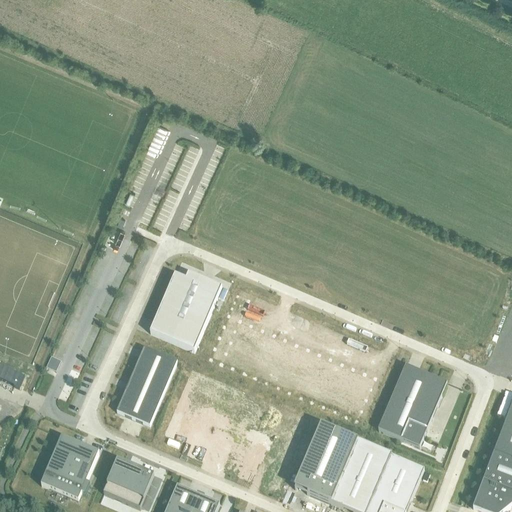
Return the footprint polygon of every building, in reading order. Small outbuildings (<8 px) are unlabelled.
[(124,227),(126,221),(120,218),(118,224),(124,227)] [(176,278),(151,336),(195,355),(223,291),(189,276),(187,282),(176,278)] [(56,340),(62,342),(69,327),(62,324),(56,340)] [(145,351),(117,415),(150,429),(178,365),(145,351)] [(406,369),(379,433),(420,450),(447,386),(406,369)] [(511,409),(473,511),(477,511),(505,511),(511,507),(511,409)] [(332,507),(358,445),(321,429),(295,491),(332,507)] [(63,440),(42,488),(79,504),(82,497),(86,498),(90,486),(88,485),(100,456),(63,440)] [(358,445),(332,507),(344,511),(407,511),(424,472),(358,445)] [(140,511),(155,480),(118,464),(104,497),(140,511)] [(155,480),(140,511),(150,511),(163,483),(155,480)] [(218,511),(220,507),(178,489),(168,511),(218,511)]
